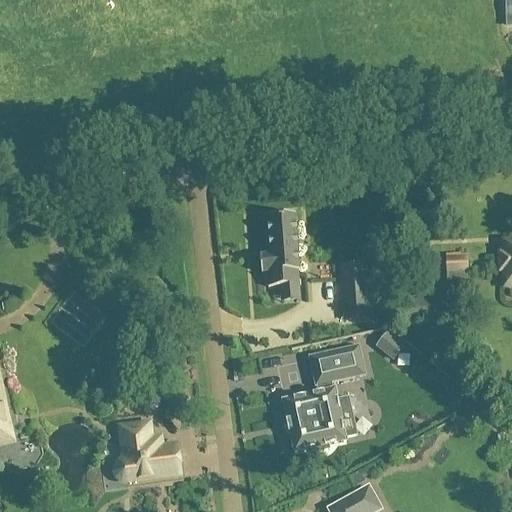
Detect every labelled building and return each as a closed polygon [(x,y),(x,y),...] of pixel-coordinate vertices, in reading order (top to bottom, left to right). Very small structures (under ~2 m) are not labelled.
[(278,57),(283,72),(305,66),(301,51),(278,57)] [(229,53),(230,68),(251,67),(250,52),(229,53)] [(268,288),(280,287),(299,286),(298,272),(300,271),(296,216),(268,218),(270,256),(260,257),(262,274),(267,274),(268,288)] [(511,242),(503,242),(504,253),(499,254),(500,273),(505,272),(505,289),(511,288),(511,242)] [(446,257),(446,275),(469,274),(468,256),(446,257)] [(343,278),(344,300),(368,299),(374,298),(373,276),(367,277),(343,278)] [(442,294),(396,301),(400,326),(446,319),(442,294)] [(377,348),(393,360),(403,348),(388,335),(377,348)] [(286,402),(284,402),(284,405),(288,421),(287,421),(290,436),(291,435),(295,451),(294,451),(295,454),(297,453),(312,450),(313,454),(330,451),(328,446),(344,443),(346,442),(346,440),(345,440),(341,421),(353,419),(349,399),(337,402),(335,393),(336,393),(335,391),(333,391),(331,384),(365,377),(359,348),(310,359),(316,387),(318,387),(320,395),(286,402)] [(0,447),(10,445),(0,400),(0,447)] [(127,483),(181,476),(177,448),(161,450),(160,440),(151,441),(149,425),(120,429),(127,483)] [(378,511),(380,511),(369,490),(330,511),(378,511)]
